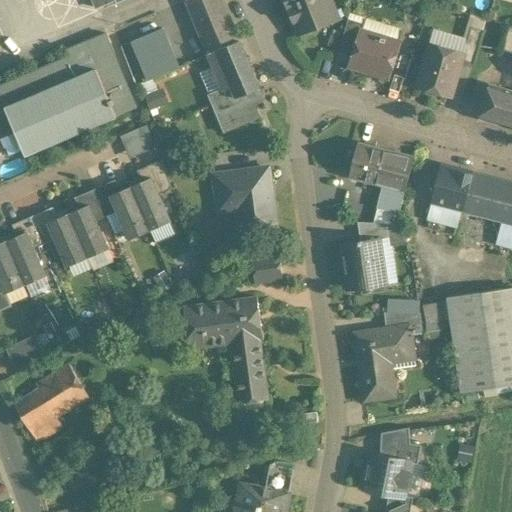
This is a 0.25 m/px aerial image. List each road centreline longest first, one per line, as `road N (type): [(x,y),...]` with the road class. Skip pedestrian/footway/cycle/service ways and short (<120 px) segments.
road 1 (residential): [(300,99),(338,424),(328,511)]
road 2 (residential): [(300,99),(511,159)]
road 3 (residential): [(160,0),(0,69)]
road 4 (residential): [(0,199),(118,151)]
